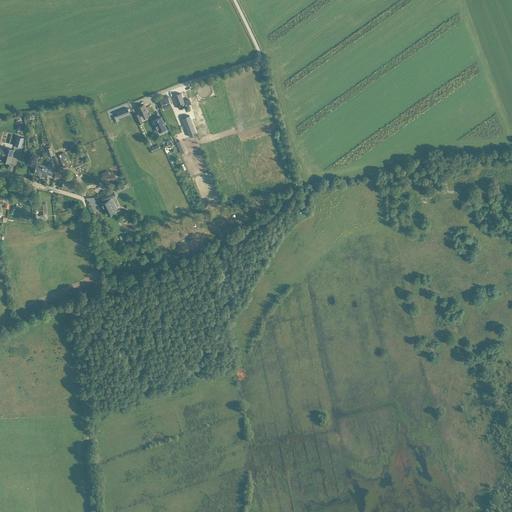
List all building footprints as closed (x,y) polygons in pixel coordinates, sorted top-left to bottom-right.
[(181,93),(174,96),(179,108),(186,105),(181,93)] [(168,97),(160,99),(163,106),(172,103),(170,97),(168,98),(168,97)] [(144,104),(137,107),(140,113),(141,112),(144,118),(149,116),(144,104)] [(127,108),(119,111),(121,116),(124,115),(123,113),(128,111),(127,108)] [(189,115),(182,118),(189,137),(196,134),(189,115)] [(161,117),(154,120),(159,131),(166,129),(161,117)] [(21,147),(24,137),(17,135),(14,145),(21,147)] [(179,141),(176,142),(181,153),(186,151),(182,143),(181,143),(179,141)] [(0,149),(0,155),(3,157),(2,161),(9,163),(11,157),(13,157),(15,150),(9,149),(8,152),(0,149)] [(69,165),(64,152),(58,154),(64,167),(69,165)] [(37,163),(36,167),(34,172),(40,174),(40,175),(44,176),(45,173),(51,175),(53,168),(37,163)] [(64,177),(63,182),(61,187),(74,190),(76,180),(64,177)] [(10,198),(4,196),(5,194),(0,192),(0,203),(3,204),(3,202),(5,202),(4,208),(9,209),(9,203),(10,198)] [(109,199),(101,203),(102,205),(107,216),(109,214),(115,212),(114,209),(117,208),(115,203),(112,205),(109,199)] [(40,214),(41,217),(47,216),(47,213),(47,212),(46,204),(39,205),(40,211),(40,214)]
